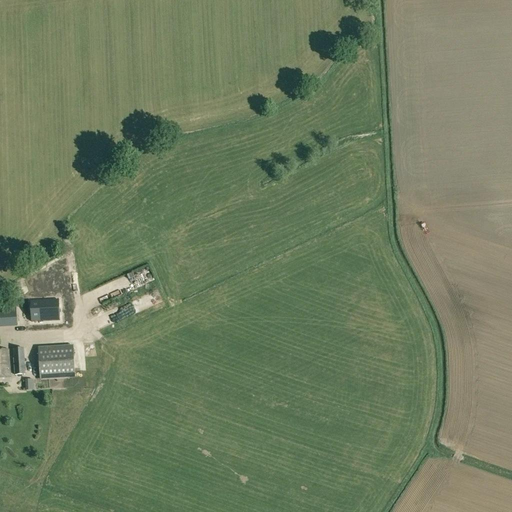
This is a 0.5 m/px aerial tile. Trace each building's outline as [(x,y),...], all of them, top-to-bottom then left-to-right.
[(31,305),(31,322),(60,320),(59,304),(31,305)] [(0,328),(19,327),(19,312),(0,312),(0,328)] [(38,348),(40,381),(75,378),(73,346),(38,348)] [(14,376),(26,375),(24,348),(13,349),(14,376)] [(0,378),(10,378),(8,350),(0,350),(0,378)] [(104,353),(97,365),(110,372),(116,360),(104,353)]
